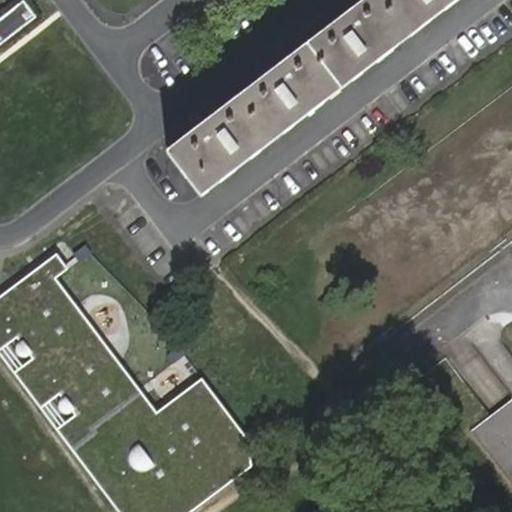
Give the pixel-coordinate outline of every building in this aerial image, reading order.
[(368,0),(166,155),(197,196),(453,0),(368,0)] [(0,20),(0,42),(36,15),(26,1),(0,20)] [(0,44),(38,17),(36,15),(0,42),(0,44)] [(56,256),(0,292),(0,347),(109,511),(184,511),(259,463),(201,377),(148,412),(57,275),(65,269),(56,256)] [(508,403),(467,435),(511,492),(511,360),(487,329),(474,338),(463,346),(508,403)]
